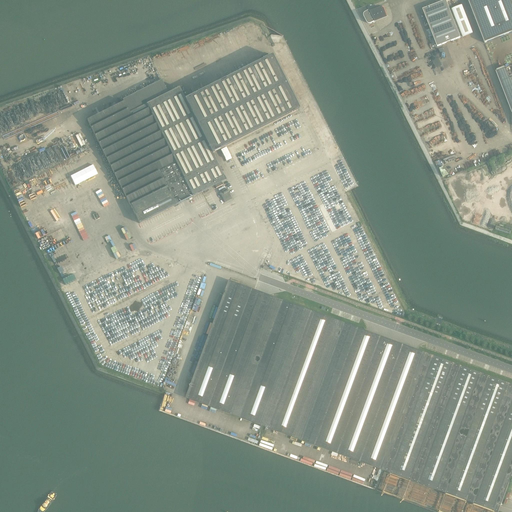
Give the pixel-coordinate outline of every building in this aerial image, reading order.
[(511,0),(466,0),(483,44),(485,43),(511,32),(511,0)] [(445,2),(422,11),(436,48),(460,39),(445,2)] [(462,6),(452,10),(463,37),(473,33),(462,6)] [(384,7),(370,12),(370,13),(369,11),(365,13),(364,14),(364,15),(364,16),(364,17),(367,23),(368,24),(369,24),(370,24),(371,24),(375,22),(374,22),(387,17),(384,7)] [(212,154),(298,110),(297,108),(297,107),(273,59),(272,59),(271,56),(185,99),(179,88),(168,93),(161,80),(122,100),(123,102),(130,115),(148,107),(192,197),(204,191),(208,189),(214,186),(216,189),(223,185),(221,183),(223,181),(225,181),(226,180),(212,154)] [(496,71),(511,113),(511,75),(509,77),(506,68),(496,71)] [(286,134),(269,142),(271,144),(272,146),(288,138),(286,134)] [(66,136),(29,153),(38,171),(42,169),(40,164),(38,165),(37,163),(49,157),(50,160),(48,161),(50,165),(74,155),(66,136)] [(268,159),(270,164),(292,154),(289,149),(268,159)] [(274,164),(276,169),(296,160),(294,155),(274,164)] [(279,175),(293,170),(291,165),(277,171),(279,175)] [(347,191),(357,185),(354,181),(344,187),(347,191)] [(62,189),(42,198),(44,203),(64,194),(62,189)] [(225,202),(232,199),(226,189),(219,192),(225,202)] [(60,230),(41,239),(46,249),(65,240),(60,230)] [(348,238),(351,248),(363,244),(360,234),(348,238)] [(374,252),(369,254),(374,265),(379,263),(374,252)] [(511,385),(273,298),(229,282),(226,289),(187,397),(316,445),(498,511),(511,475),(511,385)]
